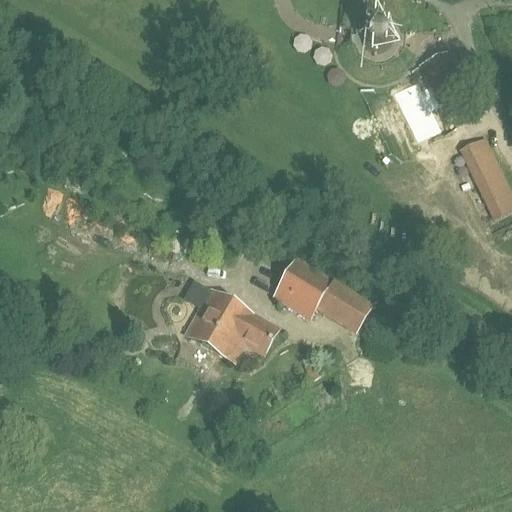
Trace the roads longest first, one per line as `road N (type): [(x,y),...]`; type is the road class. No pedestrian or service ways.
road 1 (unclassified): [(511,342),(0,27)]
road 2 (unclassified): [(511,138),(461,37),(458,0)]
